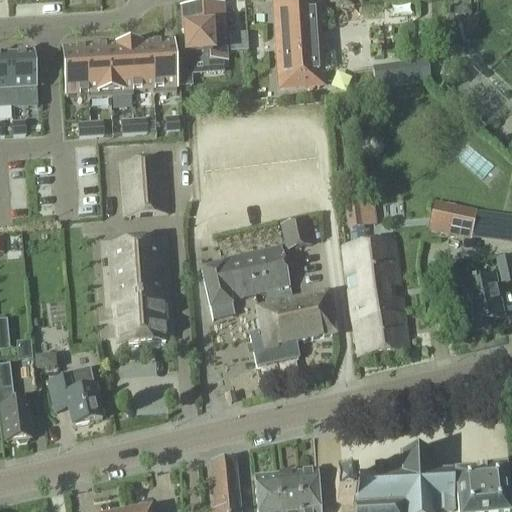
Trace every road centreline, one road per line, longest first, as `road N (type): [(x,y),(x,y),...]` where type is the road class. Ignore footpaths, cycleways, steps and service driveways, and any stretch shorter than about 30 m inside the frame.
road 1 (tertiary): [(0,482),(511,363)]
road 2 (residential): [(0,30),(111,22),(144,0)]
